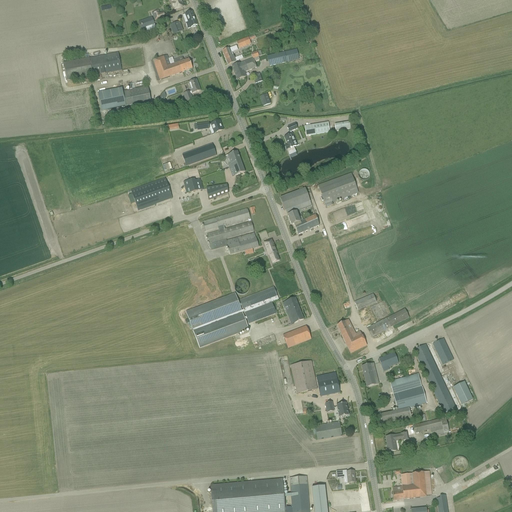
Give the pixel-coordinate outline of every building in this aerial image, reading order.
[(180,1),(179,0),(170,0),(171,0),(175,10),(176,10),(177,9),(178,9),(179,9),(180,8),(181,8),(182,7),(183,6),(181,4),(182,4),(181,1),(180,1)] [(158,20),(165,17),(163,12),(159,13),(158,10),(153,11),(153,12),(151,13),(154,21),(157,20),(158,20)] [(185,15),(188,23),(185,24),(187,29),(192,27),(192,29),(195,28),(194,26),(196,25),(191,12),(185,15)] [(151,17),(141,21),(144,29),(154,26),(151,17)] [(179,22),(169,25),(173,35),(182,31),(179,22)] [(236,42),(239,49),(251,44),(250,41),(255,39),(254,35),(236,42)] [(224,58),(232,55),(231,52),(238,50),(236,46),(222,52),(224,58)] [(299,60),(296,50),(267,56),(269,67),(299,60)] [(260,51),(251,54),(252,59),(253,59),(258,57),(262,55),(260,51)] [(121,71),(118,53),(89,58),(63,63),(67,81),(92,76),(121,71)] [(158,81),(161,80),(167,78),(192,69),(188,59),(183,61),(182,58),(173,61),(172,58),(168,59),(167,55),(154,60),(151,61),(158,81)] [(232,55),(224,58),(227,65),(235,62),(238,61),(238,60),(242,58),(241,56),(234,59),(233,56),(233,57),(232,55)] [(252,59),(232,67),(237,81),(247,77),(245,72),(256,68),(253,59),(252,59)] [(259,74),(257,75),(252,76),(255,84),(262,81),(259,74)] [(192,100),(190,95),(200,91),(196,80),(188,83),(191,92),(189,93),(189,92),(183,94),(186,103),(192,100)] [(147,86),(122,91),(122,89),(98,94),(101,111),(125,106),(125,107),(150,102),(147,86)] [(262,105),(267,104),(270,103),(267,94),(259,97),(262,105)] [(222,128),(219,121),(214,123),(210,124),(209,125),(209,122),(196,124),(196,125),(194,125),(194,130),(197,130),(197,131),(209,129),(209,130),(210,131),(212,130),(214,134),(217,133),(222,131),(221,128),(222,128)] [(329,133),(328,122),(304,126),(305,137),(329,133)] [(350,129),(349,122),(334,124),(335,132),(350,129)] [(284,146),(286,150),(289,156),(296,153),(293,147),(297,145),(291,131),(297,128),(295,124),(287,128),(290,135),(284,138),(287,145),(284,146)] [(181,155),(186,167),(216,156),(212,144),(181,155)] [(228,165),(229,170),(232,169),(235,176),(244,173),(237,152),(227,155),(230,164),(228,165)] [(358,193),(351,173),(317,186),(326,208),(333,205),(332,203),(358,193)] [(130,190),(137,211),(172,198),(165,178),(130,190)] [(194,179),(183,182),(186,194),(202,189),(200,180),(195,181),(194,179)] [(228,194),(226,185),(206,189),(208,201),(228,194)] [(305,189),(284,197),(279,198),(284,211),(285,211),(287,214),(298,210),(299,211),(311,206),(305,189)] [(252,249),(253,249),(258,247),(254,233),(226,241),(226,240),(253,231),(247,210),(202,223),(205,232),(217,228),(218,231),(206,235),(211,251),(227,246),(230,256),(244,251),(245,255),(253,253),(252,249)] [(297,235),(302,233),(319,226),(315,215),(302,220),(301,217),(298,218),(296,212),(287,216),(291,226),(294,225),(297,235)] [(269,240),(263,243),(266,250),(269,249),(271,254),(269,255),(272,263),(279,261),(276,253),(277,253),(272,243),(271,244),(269,240)] [(236,267),(228,269),(231,278),(239,276),(236,267)] [(241,304),(239,305),(234,293),(232,294),(221,298),(185,312),(189,323),(187,323),(189,329),(191,329),(191,330),(193,329),(193,331),(192,331),(199,349),(230,337),(235,335),(248,330),(242,313),(244,312),(248,324),(257,321),(262,319),(265,318),(275,315),(276,314),(271,303),(276,301),(279,300),(274,287),(239,300),(241,304)] [(376,303),(373,294),(354,302),(358,311),(376,303)] [(283,303),(287,314),(291,325),(303,320),(295,298),(283,303)] [(408,318),(406,314),(404,309),(366,328),(371,337),(408,318)] [(336,326),(350,354),(366,346),(360,332),(355,335),(348,320),(336,326)] [(306,327),(301,328),(283,336),(288,348),(311,339),(306,327)] [(453,360),(443,339),(432,344),(442,365),(453,360)] [(443,371),(430,343),(427,345),(440,373),(443,371)] [(443,414),(455,408),(425,345),(413,351),(443,414)] [(378,359),(383,372),(389,370),(388,368),(398,364),(394,353),(378,359)] [(297,394),(312,391),(317,390),(311,361),(291,366),(297,394)] [(361,367),(367,388),(378,385),(373,364),(361,367)] [(320,397),(339,393),(335,373),(316,377),(320,397)] [(422,387),(421,387),(418,374),(389,381),(392,394),(397,411),(379,415),(382,427),(411,420),(415,419),(414,414),(410,415),(409,409),(426,404),(422,387)] [(461,408),(446,377),(443,378),(458,410),(461,408)] [(464,382),(453,387),(461,405),(472,400),(464,382)] [(325,404),(327,413),(333,412),(332,403),(325,404)] [(345,404),(336,405),(339,418),(348,416),(345,404)] [(449,433),(448,431),(445,417),(439,419),(439,418),(413,426),(415,433),(430,429),(432,437),(449,433)] [(317,441),(342,437),(339,423),(315,427),(315,429),(312,430),(313,435),(316,434),(317,441)] [(386,448),(387,453),(396,451),(394,445),(395,445),(395,441),(401,440),(401,441),(408,440),(406,433),(385,437),(387,448),(386,448)] [(353,478),(353,472),(346,472),(346,471),(336,472),(336,479),(343,478),(344,484),(355,483),(354,478),(353,478)] [(393,501),(398,500),(426,497),(426,496),(432,495),(429,472),(400,475),(401,487),(392,488),(393,501)] [(289,478),(290,487),(291,511),(309,511),(306,477),(289,478)] [(284,511),(282,479),(210,486),(212,511),(284,511)] [(359,484),(362,511),(370,511),(367,483),(359,484)] [(447,511),(445,495),(439,496),(439,498),(436,499),(437,511),(447,511)]
